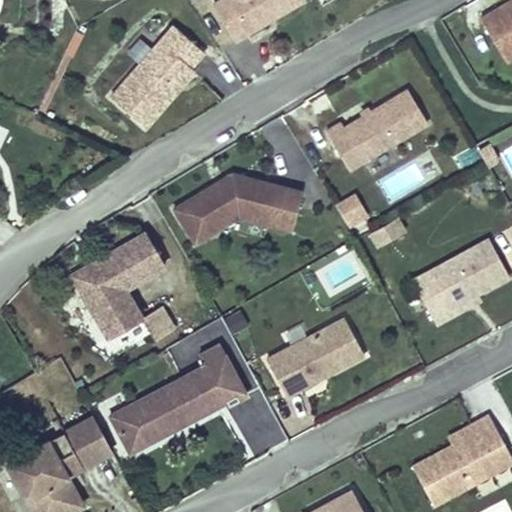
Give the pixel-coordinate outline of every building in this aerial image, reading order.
[(234,38),(298,0),(211,0),(234,38)] [(511,0),(510,0),(480,18),(498,48),(511,38),(511,0)] [(145,126),(193,70),(190,66),(203,51),(173,25),(160,40),(144,27),(124,51),(139,64),(110,97),(145,126)] [(505,61),(511,56),(511,38),(498,48),(505,61)] [(362,161),(427,122),(407,89),(343,128),(340,122),(326,131),(341,156),(355,148),(362,161)] [(511,144),(499,151),(511,177),(511,176),(511,144)] [(362,161),(355,148),(341,156),(349,169),(362,161)] [(376,178),(387,202),(439,177),(428,153),(376,178)] [(291,229),(301,191),(231,173),(174,208),(194,243),(238,216),(234,230),(263,238),(267,223),(291,229)] [(349,227),(370,213),(355,190),(334,204),(349,227)] [(374,245),(407,233),(401,216),(367,228),(374,245)] [(145,315),(127,287),(161,266),(140,230),(66,275),(102,342),(145,315)] [(509,276),(489,238),(426,273),(432,285),(419,293),(436,323),(450,315),(447,309),(476,294),(509,276)] [(432,285),(426,273),(412,280),(419,293),(432,285)] [(450,315),(479,300),(476,294),(447,309),(450,315)] [(226,316),(230,331),(247,325),(243,311),(226,316)] [(328,374),(364,354),(344,317),(267,359),(287,396),(316,380),(312,373),(324,367),(328,374)] [(181,425),(224,402),(225,406),(246,395),(219,344),(198,355),(204,365),(110,415),(122,439),(140,429),(147,443),(168,432),(165,428),(178,420),(181,425)] [(316,380),(328,374),(324,367),(312,373),(316,380)] [(433,504),(511,461),(511,456),(489,415),(470,426),(474,433),(454,444),(412,466),(433,504)] [(113,455),(93,416),(4,464),(29,511),(75,511),(87,506),(71,477),(113,455)] [(168,432),(181,425),(178,420),(165,428),(168,432)] [(474,433),(470,426),(450,437),(454,444),(474,433)] [(147,443),(140,429),(122,439),(130,452),(147,443)] [(361,511),(350,491),(311,511),(361,511)] [(511,511),(505,499),(476,511),(511,511)]
